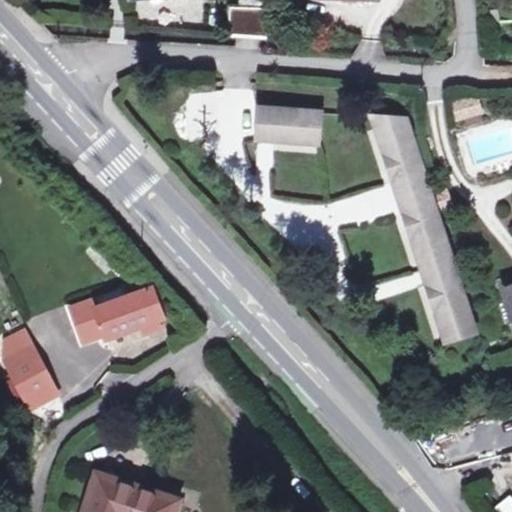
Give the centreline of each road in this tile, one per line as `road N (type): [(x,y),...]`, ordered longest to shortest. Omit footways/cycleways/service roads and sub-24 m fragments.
road 1 (residential): [(465,0),(471,63),(459,70),(146,52),(67,73),(51,87)]
road 2 (unclassified): [(35,511),(46,452),(68,423),(250,303)]
road 3 (secondary): [(51,87),(250,303)]
road 4 (secondary): [(250,303),(437,511)]
